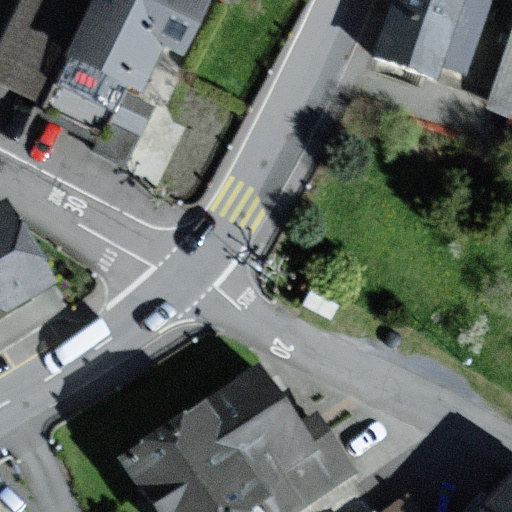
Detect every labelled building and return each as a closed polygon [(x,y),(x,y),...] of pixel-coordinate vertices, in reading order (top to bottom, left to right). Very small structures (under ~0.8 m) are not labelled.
[(15,0),(0,33),(0,73),(39,91),(80,0),(15,0)] [(95,0),(71,51),(138,83),(159,40),(180,50),(203,0),(95,0)] [(486,0),(396,0),(378,58),(436,76),(441,61),(465,69),(486,0)] [(511,35),(486,106),(511,115),(511,35)] [(45,283),(2,210),(0,208),(0,308),(31,291),(45,283)] [(257,372),(125,460),(160,511),(232,511),(263,492),(276,511),(286,511),(349,471),(315,420),(297,431),(257,372)] [(511,511),(511,474),(479,511),(511,511)] [(345,511),(414,511),(404,487),(345,511)]
